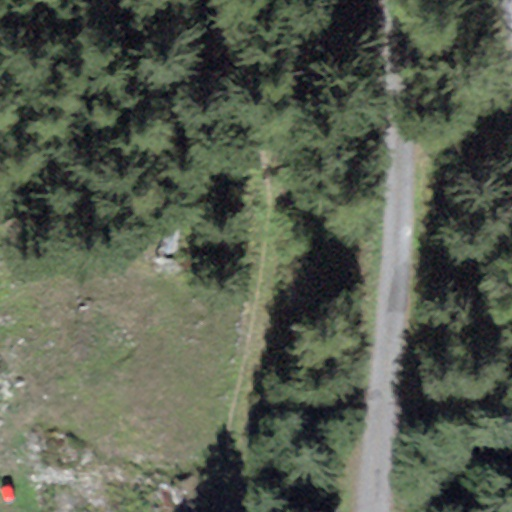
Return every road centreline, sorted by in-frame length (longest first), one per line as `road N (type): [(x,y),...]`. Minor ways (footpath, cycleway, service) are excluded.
road 1 (track): [(238,0),(259,55),(287,242),(238,455),(251,511)]
road 2 (residential): [(376,511),(402,194),(397,0)]
